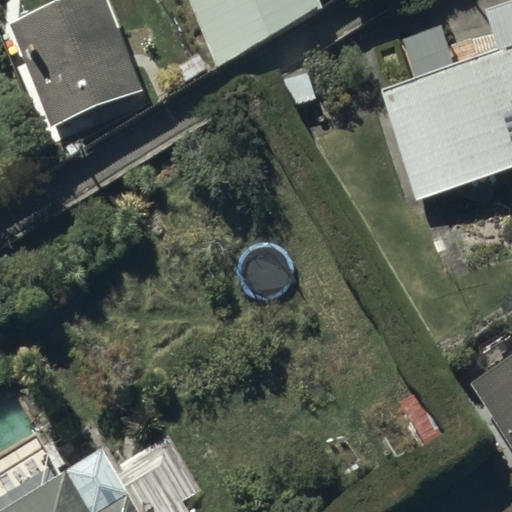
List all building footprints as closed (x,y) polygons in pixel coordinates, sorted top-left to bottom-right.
[(64,0),(11,20),(49,123),(143,88),(109,0),(64,0)] [(189,0),(214,59),(324,13),(318,0),(189,0)] [(384,89),(417,194),(511,163),(511,0),(506,0),(489,6),(504,51),(384,89)] [(511,364),(480,385),(511,433),(511,364)] [(0,506),(0,511),(142,511),(102,445),(0,506)]
